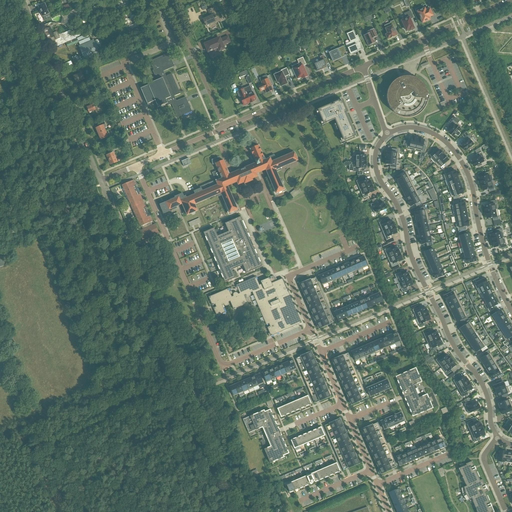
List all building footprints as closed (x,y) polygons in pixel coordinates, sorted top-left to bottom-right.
[(50,14),(45,3),(38,6),(42,17),(50,14)] [(206,26),(217,21),(215,16),(216,16),(214,11),(215,11),(214,8),(207,10),(210,16),(203,19),(206,26)] [(417,11),(422,23),(430,20),(429,18),(433,16),(430,8),(426,10),(425,8),(417,11)] [(413,21),(412,19),(414,18),(411,11),(405,14),(407,19),(402,21),(407,32),(411,31),(411,32),(416,29),(414,25),(413,21)] [(390,39),(394,37),(397,35),(394,28),(397,27),(394,20),(390,22),(390,23),(384,26),(388,34),(386,35),(388,40),(390,39)] [(51,49),(74,39),(71,30),(59,35),(57,31),(53,33),(50,26),(43,29),(51,49)] [(370,46),(373,45),(373,44),(373,43),(375,42),(374,38),(377,36),(374,29),(370,31),(371,32),(364,35),(369,46),(369,45),(370,46)] [(356,36),(353,31),(347,34),(349,39),(350,39),(352,42),(347,44),(348,48),(346,49),(348,53),(349,55),(349,54),(349,55),(355,53),(354,50),(363,46),(358,35),(356,36)] [(87,34),(77,38),(80,45),(90,41),(87,34)] [(208,51),(209,51),(211,57),(212,57),(215,56),(215,55),(216,55),(215,53),(221,50),(221,51),(223,50),(223,49),(224,49),(222,45),(230,42),(228,36),(220,40),(219,38),(205,44),(206,45),(205,46),(207,51),(208,50),(208,51)] [(85,61),(100,54),(94,40),(79,47),(85,61)] [(332,62),(339,59),(337,56),(340,55),(337,49),(331,52),(326,54),(328,58),(329,61),(329,60),(330,62),(331,61),(332,62)] [(147,104),(151,103),(155,112),(159,110),(158,108),(160,107),(161,108),(165,106),(165,105),(167,104),(168,105),(171,104),(177,118),(191,112),(185,97),(176,101),(174,96),(180,94),(171,74),(165,77),(163,72),(174,67),(169,53),(150,61),(153,70),(152,71),(154,75),(155,75),(157,80),(147,84),(148,85),(140,88),(147,104)] [(321,61),(313,64),(316,71),(317,71),(321,70),(327,67),(326,66),(327,66),(326,64),(329,63),(326,58),(325,59),(323,55),(320,57),(321,61)] [(306,65),(303,57),(297,60),(298,63),(291,66),(297,79),(298,80),(302,79),(308,77),(303,66),(306,65)] [(284,77),(289,75),(286,68),(281,70),(282,72),(274,75),(277,83),(279,83),(280,87),(287,84),(285,80),(286,79),(285,77),(284,77)] [(80,74),(78,69),(75,71),(77,75),(73,77),(76,83),(84,80),(81,73),(80,74)] [(273,90),(270,83),(273,81),(270,76),(267,77),(268,79),(261,82),(262,84),(258,86),(261,92),(265,90),(266,93),(273,90)] [(390,107),(391,108),(392,110),(393,112),(396,114),(399,116),(402,117),(406,117),(409,117),(413,117),(417,115),(420,113),(423,111),(425,108),(427,104),(428,101),(428,99),(431,100),(425,87),(424,84),(422,83),(420,81),(418,79),(416,78),(413,77),(410,77),(406,77),(403,77),(400,78),(396,80),(393,82),(391,85),(388,89),(387,93),(387,97),(387,101),(388,104),(390,107)] [(240,97),(244,106),(248,104),(248,103),(250,102),(250,103),(254,101),(256,100),(250,86),(238,91),(239,92),(237,93),(239,97),(240,96),(241,97),(240,97)] [(347,112),(342,101),(339,102),(339,101),(334,103),(334,104),(331,106),(331,105),(318,110),(324,124),(335,119),(344,141),(355,136),(345,113),(347,112)] [(94,107),(93,105),(86,108),(89,113),(95,111),(97,115),(100,114),(96,106),(94,107)] [(452,127),(447,132),(453,136),(455,134),(458,131),(457,131),(461,126),(457,124),(459,121),(455,118),(453,120),(451,119),(448,123),(449,125),(452,127)] [(98,134),(106,131),(104,128),(106,127),(105,124),(95,128),(98,134)] [(106,131),(98,134),(100,140),(110,136),(109,133),(107,134),(106,131)] [(466,141),(461,145),(465,151),(467,149),(468,149),(471,147),(471,146),(475,143),(469,135),(464,139),(466,141)] [(407,141),(405,147),(408,148),(408,149),(414,151),(417,138),(414,138),(415,137),(411,136),(410,142),(407,141)] [(417,138),(414,151),(421,152),(421,151),(424,152),(425,146),(422,145),(424,140),(417,139),(418,138),(417,138)] [(257,145),(256,144),(258,143),(257,142),(254,139),(248,142),(248,147),(249,147),(251,146),(251,147),(251,148),(249,149),(255,163),(253,164),(231,173),(229,174),(223,160),(222,161),(218,157),(212,160),(213,165),(215,164),(216,164),(215,165),(216,167),(217,167),(217,168),(219,171),(215,172),(215,171),(212,173),(215,180),(200,187),(201,189),(194,191),(195,194),(190,197),(186,198),(185,196),(184,197),(182,194),(175,197),(175,198),(165,203),(164,203),(164,201),(161,202),(160,203),(161,204),(159,205),(163,214),(164,214),(170,211),(169,210),(169,209),(173,207),(178,205),(181,204),(186,216),(188,215),(197,211),(195,205),(210,198),(216,195),(217,198),(219,197),(222,196),(229,213),(237,210),(235,204),(227,187),(235,183),(236,183),(237,186),(243,183),(244,184),(253,181),(252,179),(258,177),(257,173),(265,170),(268,177),(272,187),(275,194),(283,191),(284,190),(282,185),(276,172),(281,170),(280,170),(280,169),(297,161),(295,156),(293,152),(276,159),(274,155),(273,155),(268,157),(268,158),(267,159),(265,160),(260,148),(258,145),(257,145)] [(477,158),(471,161),(474,167),(477,165),(478,167),(482,165),(481,163),(486,161),(481,152),(479,148),(475,151),(477,154),(475,155),(477,158)] [(384,158),(398,159),(398,153),(397,153),(397,149),(391,149),(391,152),(386,151),(385,158),(384,158)] [(433,151),(429,155),(431,157),(430,158),(434,163),(444,154),(444,155),(439,150),(435,153),(433,151)] [(359,152),(353,152),(353,162),(367,162),(367,158),(366,158),(366,155),(359,155),(359,152)] [(113,153),(107,155),(111,164),(122,160),(121,157),(116,160),(113,153)] [(444,154),(434,163),(438,168),(439,167),(441,170),(446,165),(444,163),(448,160),(444,155),(444,154)] [(182,161),(184,167),(191,164),(189,158),(182,161)] [(384,158),(385,158),(384,164),(389,165),(389,168),(395,169),(396,159),(398,159),(384,158)] [(367,162),(353,162),(353,172),(359,172),(359,169),(366,168),(366,166),(367,166),(367,162)] [(353,171),(353,163),(344,163),(344,166),(349,166),(349,171),(353,171)] [(399,175),(395,177),(397,182),(409,176),(406,171),(405,172),(403,169),(398,172),(399,175)] [(444,174),(443,175),(445,180),(447,180),(457,176),(455,170),(450,172),(449,169),(443,171),(444,174)] [(480,181),(479,181),(480,185),(493,181),(490,172),(484,173),(485,176),(479,178),(480,181)] [(409,176),(397,182),(400,187),(411,181),(409,176)] [(457,176),(447,180),(449,185),(460,181),(458,178),(457,178),(457,176)] [(362,179),(356,181),(360,190),(372,185),(371,181),(370,182),(369,179),(363,182),(362,179)] [(151,226),(150,223),(152,222),(134,181),(122,186),(140,227),(141,226),(143,230),(138,232),(142,240),(159,233),(155,224),(151,226)] [(411,181),(400,187),(402,192),(414,186),(411,181)] [(449,185),(447,186),(449,192),(461,187),(460,185),(461,185),(460,181),(449,185)] [(493,181),(480,185),(481,188),(482,188),(482,191),(489,189),(489,192),(495,190),(493,181)] [(372,185),(360,190),(364,199),(369,197),(368,194),(374,191),(373,189),(374,188),(372,185)] [(414,186),(402,192),(405,197),(416,191),(414,186)] [(461,187),(449,192),(451,197),(452,197),(453,200),(459,198),(458,195),(463,193),(461,187)] [(298,188),(290,194),(294,198),(301,193),(298,188)] [(416,191),(405,197),(407,202),(418,196),(419,196),(416,191)] [(418,196),(407,202),(410,206),(414,204),(416,207),(422,204),(418,196)] [(453,204),(452,204),(453,210),(465,208),(464,202),(459,203),(458,200),(452,201),(453,204)] [(485,209),(484,209),(484,212),(498,210),(496,201),(490,202),(490,205),(484,206),(485,209)] [(376,202),(370,205),(374,214),(379,211),(380,213),(384,212),(383,210),(386,209),(383,202),(377,205),(376,202)] [(419,211),(414,212),(415,218),(427,215),(426,209),(425,210),(424,207),(418,208),(419,211)] [(465,208),(453,210),(454,216),(467,214),(466,210),(465,210),(465,208)] [(498,210),(484,212),(485,216),(486,216),(486,219),(493,218),(493,221),(499,220),(498,210)] [(467,214),(454,216),(455,222),(467,220),(467,218),(468,218),(467,214)] [(427,215),(415,218),(416,223),(427,221),(429,220),(427,215)] [(214,228),(203,232),(225,282),(236,278),(232,269),(243,265),(246,273),(262,266),(241,216),(225,223),(228,231),(218,236),(214,228)] [(384,220),(379,223),(382,232),(395,226),(393,223),(391,221),(386,223),(384,220)] [(467,220),(455,222),(456,228),(457,228),(458,233),(466,229),(465,226),(468,226),(467,220)] [(395,226),(382,232),(387,243),(393,241),(391,235),(397,233),(396,230),(395,226)] [(496,233),(490,235),(491,238),(490,238),(491,242),(504,238),(501,229),(495,230),(496,233)] [(468,233),(459,236),(460,242),(470,239),(468,233)] [(430,236),(420,239),(421,244),(426,243),(427,246),(433,245),(431,236),(430,236)] [(504,238),(491,242),(492,246),(493,245),(493,248),(500,246),(501,249),(507,247),(504,238)] [(470,239),(460,242),(462,247),(471,244),(470,239)] [(471,244),(462,247),(464,253),(473,250),(471,244)] [(389,245),(383,247),(388,259),(400,254),(399,250),(398,250),(397,248),(391,250),(389,245)] [(433,248),(424,252),(426,258),(435,254),(433,248)] [(473,250),(464,253),(465,258),(474,256),(473,250)] [(400,254),(388,259),(393,271),(399,268),(396,262),(402,260),(401,257),(402,257),(400,254)] [(435,254),(426,258),(429,263),(438,259),(435,254)] [(361,258),(359,259),(363,268),(368,266),(364,257),(363,257),(363,256),(360,257),(361,258)] [(474,256),(465,258),(467,264),(476,261),(474,256)] [(359,259),(353,261),(358,271),(363,268),(359,259)] [(438,259),(429,263),(431,268),(440,264),(438,259)] [(351,262),(349,263),(353,273),(358,271),(353,261),(353,260),(351,261),(351,262)] [(349,263),(344,265),(348,275),(348,276),(353,274),(353,273),(349,263)] [(440,264),(431,268),(433,274),(442,270),(440,264)] [(344,265),(339,268),(343,277),(348,275),(344,265)] [(339,268),(334,270),(338,279),(343,277),(339,268)] [(334,270),(329,272),(333,281),(338,279),(334,270)] [(442,270),(433,274),(436,279),(444,275),(442,270)] [(324,274),(328,284),(333,281),(329,272),(324,274)] [(400,272),(395,275),(398,284),(411,278),(409,275),(407,273),(402,275),(400,272)] [(324,274),(319,276),(323,286),(328,284),(324,274)] [(267,327),(271,336),(302,323),(287,289),(285,291),(284,288),(286,287),(283,279),(275,282),(275,281),(271,279),(270,280),(269,278),(268,279),(260,282),(261,284),(259,285),(256,277),(236,285),(239,294),(238,294),(237,293),(236,292),(234,293),(233,294),(233,295),(233,296),(231,297),(228,289),(209,297),(212,306),(215,305),(216,306),(216,307),(213,308),(217,317),(225,313),(222,305),(223,304),(224,305),(226,306),(227,306),(228,305),(229,303),(229,302),(230,301),(233,310),(248,304),(244,295),(245,295),(246,296),(248,297),(249,296),(250,295),(251,294),(251,293),(252,292),(266,325),(269,324),(270,326),(267,327)] [(300,284),(319,329),(335,322),(324,296),(315,277),(300,284)] [(411,278),(398,284),(401,290),(400,290),(403,296),(409,293),(407,287),(413,285),(412,282),(411,278)] [(478,278),(473,281),(476,289),(487,284),(486,281),(487,281),(486,278),(485,279),(479,281),(478,278)] [(487,284),(476,289),(479,294),(490,289),(487,284)] [(444,296),(443,297),(444,300),(445,299),(446,301),(457,296),(453,288),(448,291),(449,293),(444,296)] [(490,289),(479,294),(480,294),(483,299),(492,294),(490,289)] [(374,294),(378,304),(383,301),(379,292),(374,294)] [(373,306),(378,304),(374,294),(369,296),(373,306)] [(492,294),(483,299),(485,304),(484,304),(484,305),(495,299),(492,294)] [(368,308),(373,306),(369,296),(364,298),(368,308)] [(457,296),(446,301),(449,307),(460,301),(457,296)] [(363,310),(368,308),(364,298),(359,301),(363,310)] [(495,299),(484,305),(486,310),(497,305),(496,302),(497,302),(496,299),(495,299)] [(360,311),(363,310),(359,301),(354,303),(358,312),(359,313),(361,312),(360,311)] [(460,301),(449,307),(451,312),(462,306),(460,301)] [(353,314),(358,312),(354,303),(349,305),(353,314)] [(417,304),(411,307),(416,319),(429,313),(427,310),(426,310),(425,307),(419,310),(417,304)] [(348,316),(353,314),(349,305),(344,307),(345,310),(348,316)] [(462,306),(451,312),(454,317),(465,311),(462,306)] [(343,318),(348,316),(345,310),(344,307),(339,309),(343,318)] [(338,321),(343,318),(339,309),(334,311),(338,321)] [(494,311),(488,314),(489,315),(490,316),(493,321),(503,315),(504,314),(502,312),(501,312),(500,310),(495,313),(494,311)] [(454,317),(453,317),(454,320),(455,320),(456,322),(464,318),(465,320),(468,319),(467,317),(465,311),(454,317)] [(429,313),(416,319),(420,328),(426,325),(425,322),(431,320),(430,317),(429,313)] [(503,315),(493,321),(496,326),(498,325),(506,320),(503,315)] [(467,323),(460,328),(461,331),(460,331),(462,334),(463,333),(473,327),(470,322),(469,320),(466,321),(467,323)] [(506,320),(498,325),(501,330),(509,325),(506,320)] [(501,330),(500,331),(503,335),(511,329),(511,328),(509,325),(501,330)] [(473,327),(463,333),(466,338),(476,331),(473,327)] [(261,340),(267,338),(262,328),(257,330),(261,340)] [(511,329),(503,335),(502,336),(505,341),(511,336),(511,329)] [(476,331),(466,338),(469,343),(479,336),(476,331)] [(393,334),(391,335),(395,344),(400,342),(396,333),(395,332),(393,333),(393,334)] [(429,332),(423,334),(427,343),(440,338),(438,334),(436,332),(431,334),(429,332)] [(386,337),(390,346),(395,344),(391,335),(386,337)] [(381,339),(385,349),(390,346),(386,337),(385,336),(383,337),(383,338),(381,339)] [(479,336),(469,343),(472,348),(483,341),(479,336)] [(380,351),(385,349),(381,339),(380,338),(378,339),(379,340),(376,341),(380,351)] [(440,338),(427,343),(431,352),(437,350),(436,347),(442,344),(441,342),(441,341),(440,338)] [(375,353),(376,354),(381,352),(380,351),(376,341),(371,343),(375,353)] [(472,348),(473,351),(474,350),(476,353),(481,349),(482,352),(488,348),(486,346),(483,341),(472,348)] [(366,345),(370,355),(375,353),(371,343),(366,345)] [(361,348),(365,357),(370,355),(366,345),(361,348)] [(356,350),(360,359),(365,357),(361,348),(356,350)] [(354,351),(351,352),(355,361),(360,359),(356,350),(356,349),(353,350),(354,351)] [(484,357),(480,359),(481,362),(480,362),(482,365),(483,364),(493,358),(490,353),(488,350),(482,354),(484,357)] [(311,351),(295,358),(314,403),(318,402),(330,396),(311,351)] [(332,360),(351,405),(367,398),(348,353),(332,360)] [(440,356),(435,360),(441,368),(452,360),(450,357),(449,357),(448,355),(442,359),(440,356)] [(493,358),(483,364),(486,369),(496,363),(493,358)] [(287,362),(291,372),(297,369),(293,360),(287,362)] [(452,360),(441,368),(447,376),(449,378),(454,374),(452,372),(451,369),(456,366),(454,363),(455,363),(452,360)] [(282,364),(286,374),(291,372),(287,362),(282,364)] [(496,363),(486,369),(489,374),(499,368),(496,363)] [(281,376),(286,374),(282,364),(277,366),(281,376)] [(272,369),(276,378),(281,376),(277,366),(272,369)] [(406,401),(413,417),(420,413),(421,413),(433,408),(427,394),(419,398),(414,385),(422,382),(416,368),(403,373),(404,373),(396,377),(403,393),(402,393),(404,397),(406,401)] [(499,368),(489,374),(492,379),(497,376),(499,379),(504,376),(499,368)] [(271,380),(276,378),(272,369),(267,371),(271,380)] [(266,382),(271,380),(267,371),(262,373),(266,382)] [(254,376),(258,386),(264,384),(260,374),(259,374),(256,374),(257,375),(255,376),(254,376)] [(249,378),(253,388),(258,386),(254,376),(254,377),(253,376),(251,377),(252,377),(249,378)] [(458,377),(453,380),(458,389),(470,382),(468,379),(467,379),(466,377),(460,380),(458,377)] [(253,388),(249,378),(249,379),(248,378),(246,379),(247,380),(244,381),(248,390),(253,388)] [(497,384),(493,386),(496,391),(507,387),(507,386),(506,387),(504,382),(503,382),(502,379),(496,381),(497,384)] [(239,383),(243,392),(248,390),(244,381),(244,380),(241,381),(242,382),(239,383)] [(387,380),(382,382),(385,390),(391,388),(387,380)] [(243,392),(239,383),(239,382),(236,383),(237,384),(235,385),(239,394),(243,392)] [(382,382),(377,384),(380,392),(385,390),(382,382)] [(470,382),(458,389),(463,397),(469,394),(467,391),(473,388),(471,386),(472,385),(470,382)] [(239,394),(235,385),(234,385),(234,384),(231,385),(232,386),(229,387),(233,396),(239,394)] [(377,384),(372,386),(375,394),(380,392),(377,384)] [(372,386),(367,388),(370,397),(375,394),(372,386)] [(497,394),(495,394),(497,397),(498,397),(501,396),(502,398),(507,397),(508,396),(507,394),(510,393),(507,387),(496,391),(497,394)] [(303,398),(306,406),(311,404),(308,396),(303,398)] [(498,404),(497,404),(498,407),(499,406),(500,409),(511,404),(510,398),(508,399),(507,397),(502,398),(501,399),(502,402),(498,403),(498,404)] [(298,400),(301,408),(306,406),(303,398),(298,400)] [(293,402),(296,411),(301,408),(298,400),(293,402)] [(465,404),(464,404),(468,413),(473,411),(474,412),(477,411),(477,410),(480,408),(477,402),(471,404),(470,401),(468,402),(468,403),(465,404)] [(288,404),(291,413),(296,411),(293,402),(288,404)] [(283,406),(286,415),(291,413),(288,404),(283,406)] [(511,404),(500,409),(502,415),(506,413),(507,416),(511,413),(511,404)] [(278,409),(281,417),(286,415),(283,406),(278,409)] [(264,449),(270,463),(284,457),(283,455),(289,453),(281,435),(280,431),(278,427),(270,410),(265,412),(264,410),(243,419),(249,433),(262,427),(271,446),(264,449)] [(401,412),(396,415),(400,424),(400,423),(404,421),(401,412)] [(391,417),(395,426),(400,424),(396,415),(391,417)] [(391,417),(386,419),(390,428),(395,426),(391,417)] [(324,425),(343,470),(347,469),(359,464),(340,419),(324,425)] [(390,428),(386,419),(381,421),(384,429),(389,427),(390,428)] [(471,419),(466,421),(467,424),(471,433),(483,428),(482,424),(481,424),(480,422),(474,425),(471,419)] [(362,429),(381,474),(397,467),(378,422),(362,429)] [(316,430),(320,438),(325,435),(321,427),(316,429),(316,430)] [(483,428),(471,433),(474,442),(480,440),(479,437),(485,434),(484,432),(485,432),(483,428)] [(311,432),(315,440),(320,438),(316,430),(316,429),(311,432)] [(306,434),(310,442),(315,440),(311,432),(306,434)] [(301,436),(305,444),(310,442),(306,434),(301,436)] [(296,438),(300,446),(305,444),(301,436),(296,438)] [(291,440),(294,448),(300,446),(296,438),(291,440)] [(441,438),(436,440),(440,449),(445,447),(444,444),(443,441),(441,438)] [(435,441),(431,442),(435,451),(440,449),(436,440),(435,441)] [(428,443),(426,444),(430,453),(435,451),(431,442),(428,443)] [(422,446),(421,447),(425,455),(430,453),(426,444),(422,446)] [(421,447),(416,449),(420,457),(425,455),(421,447)] [(416,448),(411,450),(411,451),(415,459),(420,457),(416,449),(416,448)] [(409,452),(406,453),(410,462),(415,459),(411,451),(409,452)] [(401,455),(405,464),(406,463),(410,462),(406,453),(402,454),(401,455)] [(401,454),(396,456),(400,466),(405,464),(401,455),(401,454)] [(464,463),(459,464),(461,464),(459,465),(461,467),(458,468),(461,475),(462,475),(463,477),(462,477),(465,484),(466,486),(462,488),(464,494),(464,495),(467,500),(472,499),(473,501),(472,501),(475,508),(476,507),(476,509),(476,510),(477,511),(492,511),(494,511),(491,506),(492,506),(490,504),(489,502),(490,502),(487,495),(486,495),(485,493),(488,492),(486,488),(487,488),(485,485),(485,486),(482,479),(480,480),(479,478),(476,471),(475,469),(474,467),(472,461),(464,464),(464,463)] [(337,463),(332,465),(335,473),(340,471),(337,463)] [(332,465),(327,467),(330,475),(335,473),(332,465)] [(327,467),(322,469),(325,478),(330,475),(327,467)] [(322,469),(316,471),(320,480),(325,478),(322,469)] [(316,471),(311,473),(315,482),(320,480),(316,471)] [(311,473),(306,476),(310,484),(315,482),(311,473)] [(306,476),(301,478),(305,486),(310,484),(306,476)] [(301,478),(296,480),(300,488),(305,486),(301,478)] [(296,480),(291,482),(295,491),(300,488),(296,480)] [(295,491),(291,482),(286,484),(290,493),(295,491)] [(398,489),(389,492),(392,498),(401,494),(398,489)] [(401,494),(392,498),(394,503),(403,499),(401,494)] [(403,499),(394,503),(396,508),(405,505),(403,499)]
